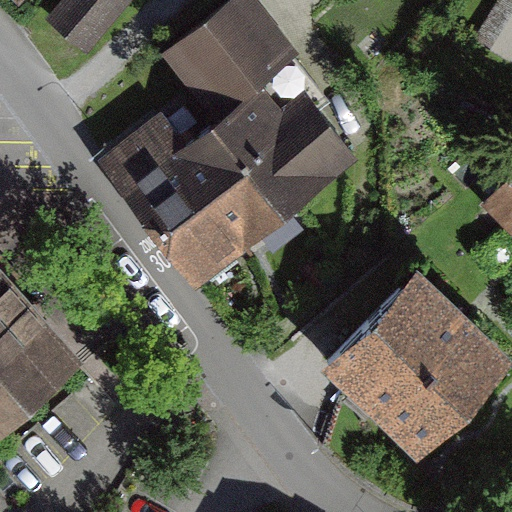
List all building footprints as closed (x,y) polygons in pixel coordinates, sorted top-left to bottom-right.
[(67,0),(49,22),(89,56),(137,0),(67,0)] [(302,56),(258,0),(227,0),(152,58),(187,104),(169,119),(163,111),(103,157),(199,281),(358,159),(323,113),(330,102),(297,59),(302,56)] [(511,180),(486,206),(511,232),(511,180)] [(511,368),(511,363),(420,273),(323,371),(418,464),(511,368)] [(0,435),(79,366),(0,276),(0,435)]
